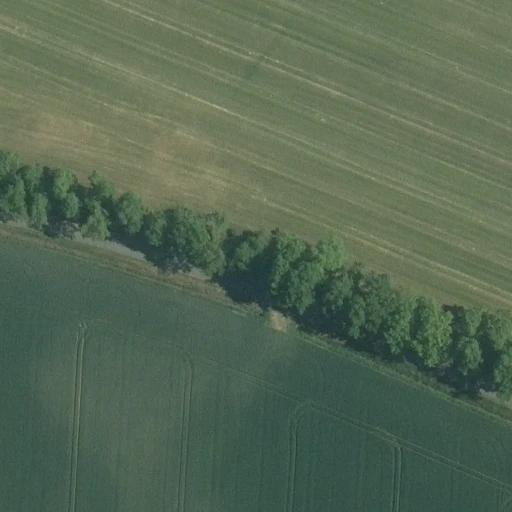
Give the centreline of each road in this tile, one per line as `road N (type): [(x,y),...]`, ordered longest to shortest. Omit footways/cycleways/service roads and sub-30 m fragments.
road 1 (unclassified): [(511,398),(286,306),(0,216)]
road 2 (track): [(286,306),(167,511)]
